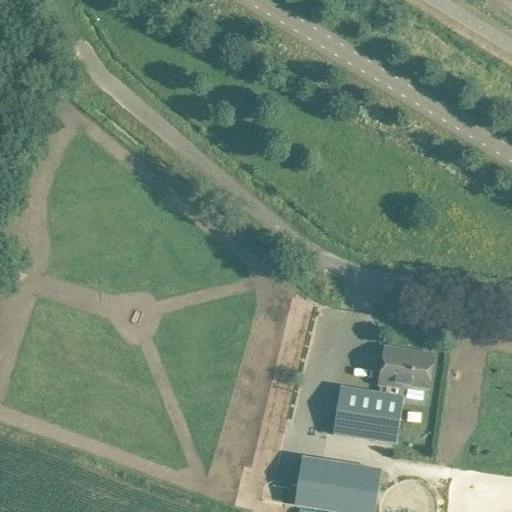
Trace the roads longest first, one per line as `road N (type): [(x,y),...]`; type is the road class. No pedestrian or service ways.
road 1 (unclassified): [(511,302),(392,283),(324,260),(106,82),(75,42)]
road 2 (unclassified): [(511,157),(251,0)]
